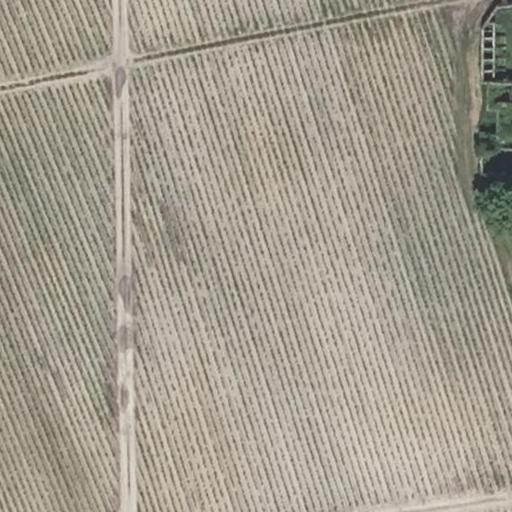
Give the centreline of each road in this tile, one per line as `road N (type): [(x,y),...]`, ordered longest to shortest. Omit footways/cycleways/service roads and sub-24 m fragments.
road 1 (track): [(126,511),(118,0)]
road 2 (track): [(0,87),(493,0)]
